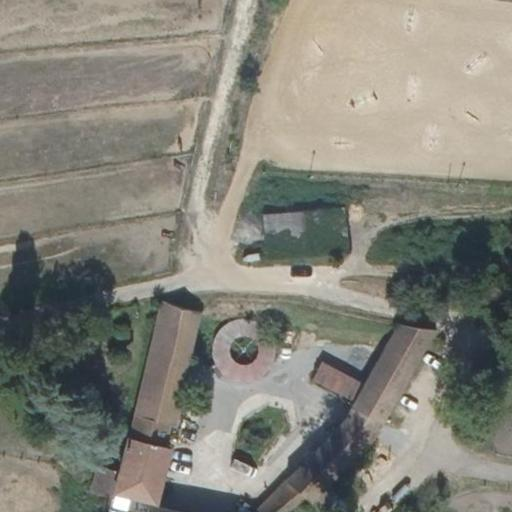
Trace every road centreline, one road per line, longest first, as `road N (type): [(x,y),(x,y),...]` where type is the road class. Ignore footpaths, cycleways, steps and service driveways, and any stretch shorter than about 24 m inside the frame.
road 1 (track): [(511,269),(362,267),(183,281)]
road 2 (track): [(232,0),(184,190),(183,281)]
road 3 (track): [(376,511),(435,420),(508,269)]
road 4 (residential): [(0,331),(183,281)]
